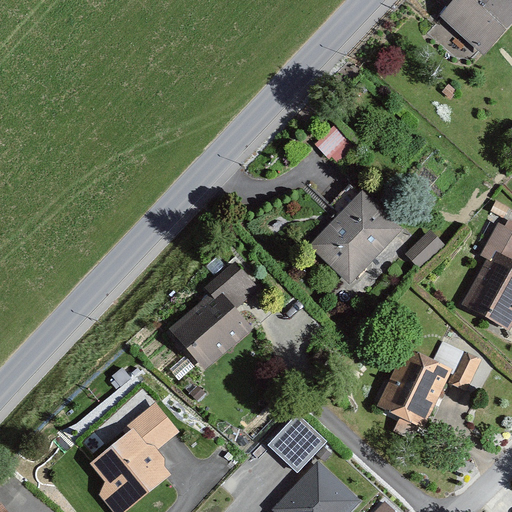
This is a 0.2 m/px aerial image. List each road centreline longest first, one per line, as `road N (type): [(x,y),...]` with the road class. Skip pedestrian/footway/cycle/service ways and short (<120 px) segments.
road 1 (tertiary): [(374,0),(0,398)]
road 2 (unknown): [(282,329),(308,396),(421,511)]
